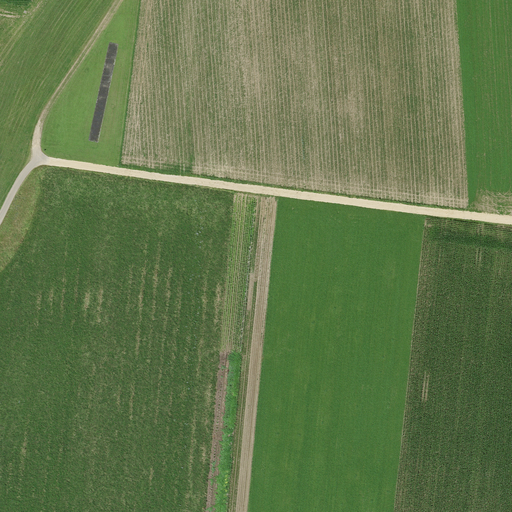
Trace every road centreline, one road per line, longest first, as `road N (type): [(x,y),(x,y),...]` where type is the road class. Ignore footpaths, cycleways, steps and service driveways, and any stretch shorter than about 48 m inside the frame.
road 1 (track): [(46,162),(511,221)]
road 2 (track): [(46,162),(35,136),(42,114),(118,0)]
